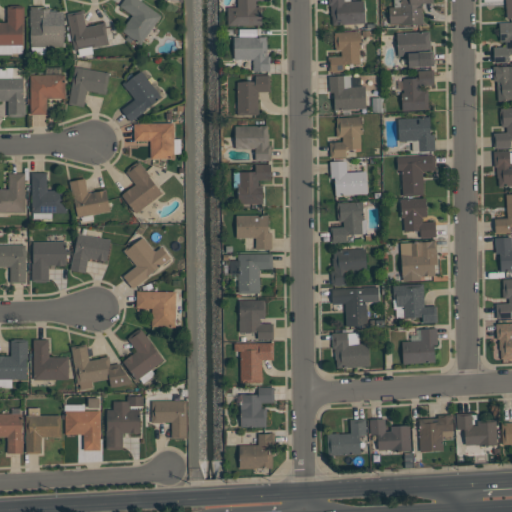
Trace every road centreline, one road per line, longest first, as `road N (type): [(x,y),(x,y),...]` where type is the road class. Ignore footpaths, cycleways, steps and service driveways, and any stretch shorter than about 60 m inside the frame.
road 1 (residential): [(304,0),(309,511)]
road 2 (primary): [(460,485),(0,510)]
road 3 (residential): [(468,0),(472,383)]
road 4 (residential): [(310,391),(511,380)]
